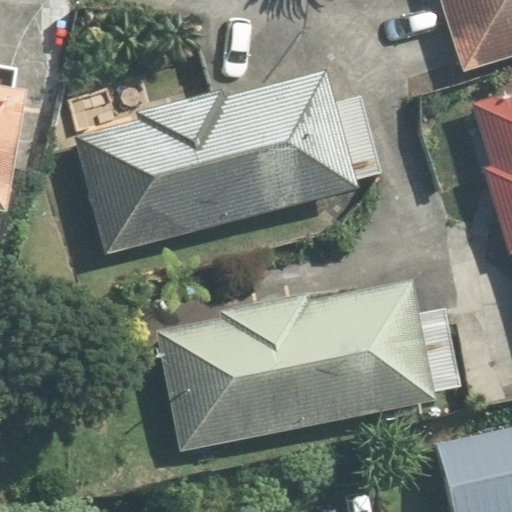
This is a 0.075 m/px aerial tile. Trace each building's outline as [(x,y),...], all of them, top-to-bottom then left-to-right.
[(511,63),(511,0),(432,0),(457,80),(511,63)] [(73,141),(101,254),(374,186),(352,99),(320,107),(313,80),(214,105),(211,94),(124,116),(127,128),(73,141)] [(511,91),(461,108),(479,167),(465,172),(493,261),(508,257),(511,270),(511,91)] [(143,334),(162,455),(423,412),(421,401),(450,396),(436,312),(409,316),(405,294),(297,312),(294,293),(210,306),(212,323),(143,334)] [(511,511),(511,427),(424,446),(437,511),(511,511)]
